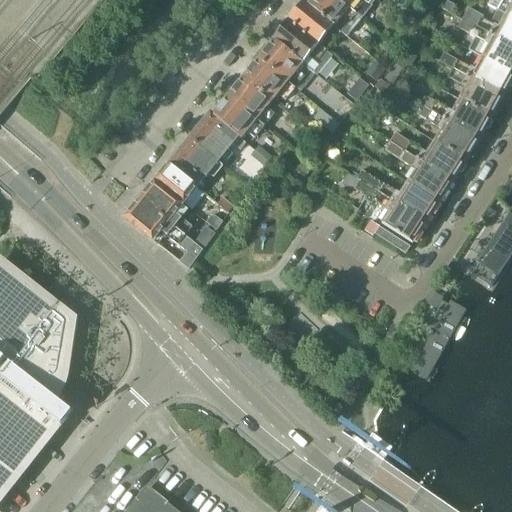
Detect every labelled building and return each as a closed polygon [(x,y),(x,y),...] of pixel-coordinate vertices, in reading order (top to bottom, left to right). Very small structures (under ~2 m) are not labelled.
[(355,14),(336,0),(306,0),(304,3),(333,27),(338,20),(345,26),(355,14)] [(336,0),(355,14),(365,2),(361,0),(336,0)] [(375,0),(379,3),(386,9),(390,3),(386,0),(375,0)] [(442,0),(438,8),(450,14),(454,6),(442,0)] [(511,0),(489,0),(486,6),(496,11),(511,20),(511,0)] [(333,27),(304,3),(298,10),(294,11),(291,15),(291,19),(290,19),(288,22),(321,49),(337,30),(333,27)] [(482,19),(483,16),(469,9),(462,21),(511,48),(511,20),(496,11),(489,23),(482,19)] [(411,17),(406,24),(417,30),(421,23),(411,17)] [(429,18),(424,27),(428,29),(434,33),(437,28),(435,21),(429,18)] [(511,48),(461,20),(457,28),(487,45),(480,58),(511,75),(511,48)] [(321,49),(288,22),(284,22),(281,26),(281,30),(273,40),(302,64),(308,58),(312,61),(321,49)] [(422,26),(416,36),(422,40),(428,29),(424,27),(422,26)] [(296,72),(302,64),(273,40),(267,48),(263,49),(259,53),(259,57),(258,59),(294,89),(303,78),(296,72)] [(398,40),(393,45),(402,53),(407,47),(398,40)] [(394,64),(401,68),(406,72),(420,51),(409,45),(394,64)] [(443,54),(438,63),(452,71),(502,98),(506,90),(511,89),(511,87),(511,75),(480,58),(475,70),(458,61),(457,62),(443,54)] [(294,89),(258,59),(257,60),(253,60),(250,64),(250,68),(242,78),(272,102),(276,97),(283,103),(294,89)] [(374,63),(365,74),(376,83),(385,71),(374,63)] [(401,68),(394,64),(383,79),(390,85),(401,68)] [(452,71),(448,79),(464,89),(458,100),(490,119),(490,118),(496,116),(499,110),(498,104),(502,98),(452,71)] [(272,102),(242,78),(236,86),(232,87),(228,91),(228,95),(227,97),(263,127),(272,115),(265,110),(272,102)] [(357,80),(346,96),(359,106),(370,90),(357,80)] [(374,88),(384,95),(390,88),(380,80),(374,88)] [(263,127),(227,97),(226,98),(222,98),(219,102),(219,107),(212,115),(238,138),(240,140),(245,135),(252,140),(263,127)] [(430,99),(425,107),(430,110),(435,102),(430,99)] [(365,100),(360,106),(367,111),(371,105),(365,100)] [(435,102),(430,110),(478,141),(483,131),(488,130),(492,123),(490,119),(458,100),(451,112),(435,102)] [(355,108),(348,102),(339,114),(346,120),(355,108)] [(424,120),(429,112),(424,108),(418,117),(424,120)] [(293,109),(288,115),(298,123),(303,117),(293,109)] [(429,112),(424,120),(439,131),(433,141),(465,160),(470,159),(474,154),(473,148),(478,141),(430,110),(429,112)] [(238,138),(212,115),(210,113),(200,125),(196,125),(189,134),(190,138),(189,139),(223,166),(231,156),(226,152),(232,145),(239,150),(244,144),(240,140),(238,138)] [(298,123),(288,115),(282,122),(293,130),(298,123)] [(331,120),(324,128),(332,135),(339,126),(331,120)] [(398,136),(392,144),(407,153),(412,145),(398,136)] [(180,149),(169,163),(198,187),(208,175),(212,179),(223,166),(189,139),(187,140),(183,141),(180,145),(180,149)] [(412,145),(407,153),(451,182),(456,174),(462,174),(466,168),(465,160),(433,141),(425,154),(412,145)] [(390,143),(384,152),(414,171),(407,182),(438,203),(439,202),(443,201),(447,195),(446,191),(451,182),(407,153),(392,144),(390,143)] [(273,159),(259,148),(255,153),(269,164),(273,159)] [(269,164),(255,153),(251,158),(265,169),(269,164)] [(198,187),(169,163),(167,165),(163,166),(159,170),(160,174),(155,180),(184,204),(198,187)] [(438,203),(407,182),(399,194),(382,185),(361,171),(355,179),(359,182),(424,224),(438,203)] [(350,191),(356,182),(346,176),(340,185),(350,191)] [(146,191),(139,199),(185,237),(192,229),(175,215),(184,204),(155,180),(153,182),(149,183),(145,187),(146,191)] [(424,224),(359,182),(353,189),(365,197),(363,200),(371,205),(373,201),(388,212),(380,224),(411,244),(424,224)] [(185,237),(139,199),(132,208),(128,208),(124,213),(125,217),(123,218),(152,242),(161,232),(184,251),(185,250),(190,245),(191,243),(185,237)] [(227,212),(232,206),(222,199),(217,205),(227,212)] [(511,205),(508,202),(464,270),(485,283),(511,241),(511,205)] [(488,210),(482,221),(489,225),(492,220),(496,215),(488,210)] [(215,229),(221,221),(213,215),(209,215),(205,221),(215,229)] [(374,235),(379,227),(370,222),(364,232),(369,235),(372,237),(374,235)] [(384,241),(389,234),(379,227),(374,235),(384,241)] [(204,229),(193,244),(202,251),(214,236),(204,229)] [(394,248),(399,240),(389,234),(384,241),(394,248)] [(399,240),(394,248),(405,254),(410,247),(399,240)] [(193,264),(202,251),(193,244),(191,243),(190,245),(185,250),(184,251),(187,253),(179,263),(188,270),(190,268),(193,264)] [(63,375),(68,337),(71,321),(0,265),(0,448),(23,467),(58,424),(61,426),(71,413),(48,395),(53,389),(57,391),(59,386),(60,383),(61,380),(62,378),(63,375)] [(429,306),(436,294),(429,291),(423,302),(429,306)] [(435,309),(442,298),(436,294),(429,306),(435,309)] [(445,305),(439,302),(435,309),(441,312),(445,305)] [(410,374),(429,384),(468,314),(448,304),(410,374)] [(0,497),(23,467),(0,448),(0,497)] [(171,511),(147,493),(132,511),(171,511)]
